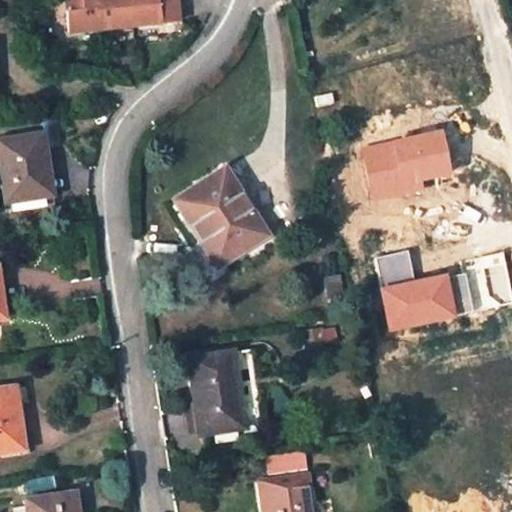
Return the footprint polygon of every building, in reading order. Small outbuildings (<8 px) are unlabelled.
[(67,0),(71,32),(177,22),(174,0),(67,0)] [(444,128),(359,146),(367,199),(424,192),(420,180),(452,174),(444,128)] [(53,207),(44,147),(40,148),(38,136),(0,142),(0,162),(8,215),(53,207)] [(228,193),(218,176),(176,203),(202,242),(209,237),(225,261),(258,240),(246,221),(251,218),(233,190),(228,193)] [(225,261),(209,237),(202,242),(218,266),(225,261)] [(376,258),(382,287),(416,280),(411,252),(376,258)] [(463,274),(448,277),(458,318),(511,305),(511,287),(505,252),(459,261),(463,274)] [(382,287),(378,288),(388,332),(458,318),(448,277),(448,273),(416,280),(382,287)] [(338,275),(325,278),(329,300),(342,297),(338,275)] [(319,332),(305,334),(307,348),(320,345),(319,332)] [(230,356),(190,362),(195,400),(201,435),(241,430),(230,356)] [(0,455),(18,453),(14,423),(19,423),(13,388),(0,389),(0,455)] [(183,402),(188,437),(201,435),(195,400),(183,402)] [(14,423),(18,453),(28,451),(23,422),(19,423),(14,423)] [(302,454),(267,460),(269,474),(305,469),(302,454)] [(311,511),(306,475),(259,483),(263,511),(311,511)] [(75,511),(73,497),(27,504),(28,509),(28,511),(75,511)]
